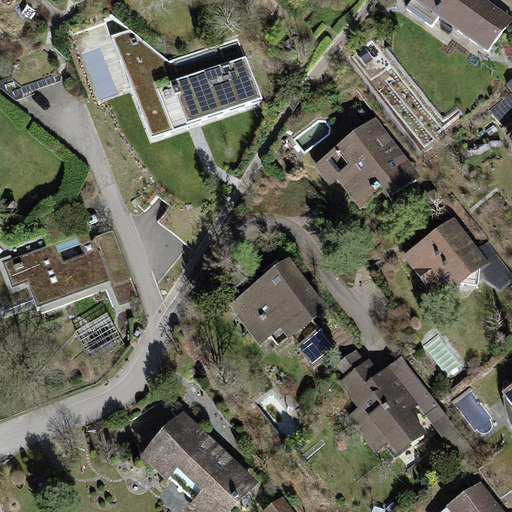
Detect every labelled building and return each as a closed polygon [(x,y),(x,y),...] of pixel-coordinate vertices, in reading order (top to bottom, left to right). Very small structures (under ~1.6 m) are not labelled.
[(413,0),(407,9),(433,28),(439,18),(488,53),(510,22),(479,0),(470,0),(469,2),(465,0),(413,0)] [(130,30),(111,37),(120,61),(126,59),(151,126),(181,115),(185,125),(261,96),(238,36),(171,63),(130,30)] [(505,127),(511,121),(511,96),(493,112),(505,127)] [(374,126),(328,162),(363,207),(384,191),(391,201),(417,181),(374,126)] [(46,236),(10,250),(0,241),(0,304),(3,312),(34,300),(38,310),(110,283),(120,308),(139,300),(113,233),(96,239),(97,241),(81,246),(85,255),(64,264),(57,244),(50,247),(49,245),(85,231),(75,203),(38,217),(46,236)] [(452,226),(407,261),(428,288),(438,280),(441,280),(446,287),(448,285),(458,287),(480,269),(484,266),(483,266),(497,255),(489,244),(475,255),(452,226)] [(511,282),(511,273),(497,255),(483,266),(484,266),(480,269),(480,277),(501,292),(511,282)] [(244,302),(237,307),(255,331),(262,325),(279,346),(300,330),(307,339),(297,347),(314,369),(336,352),(313,321),(324,312),(289,267),(268,283),(261,275),(253,281),(251,279),(235,291),(244,302)] [(439,406),(402,359),(378,377),(369,365),(344,384),(362,408),(351,417),(360,430),(364,427),(373,438),(381,432),(396,452),(408,443),(411,447),(425,437),(406,413),(417,405),(426,417),(439,406)] [(184,421),(148,458),(170,479),(179,470),(203,494),(195,503),(204,511),(228,511),(253,486),(184,421)] [(475,454),(464,440),(451,450),(462,464),(475,454)] [(499,511),(481,488),(449,511),(499,511)] [(288,511),(281,503),(269,511),(288,511)]
